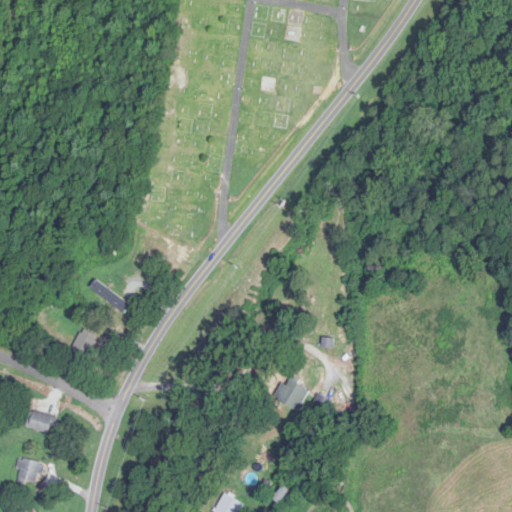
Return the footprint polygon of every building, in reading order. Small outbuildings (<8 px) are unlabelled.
[(132,306),(97,280),(91,288),(126,314),(132,306)] [(100,337),(85,329),(73,351),(87,359),(100,337)] [(289,384),(285,382),(276,398),(301,412),(314,389),(293,377),(289,384)] [(334,402),(321,395),(314,408),(327,415),(334,402)] [(29,427),(52,434),(57,417),(34,410),(29,427)] [(43,464),(23,459),(18,479),(39,484),(43,464)] [(241,511),(246,505),(226,494),(215,511),(241,511)]
